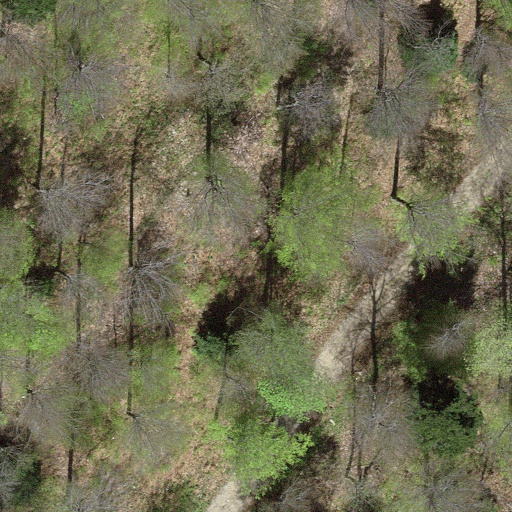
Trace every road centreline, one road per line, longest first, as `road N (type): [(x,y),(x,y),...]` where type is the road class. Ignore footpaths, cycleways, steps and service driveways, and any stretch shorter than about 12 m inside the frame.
road 1 (track): [(0,402),(304,0)]
road 2 (track): [(511,170),(277,427),(220,511)]
